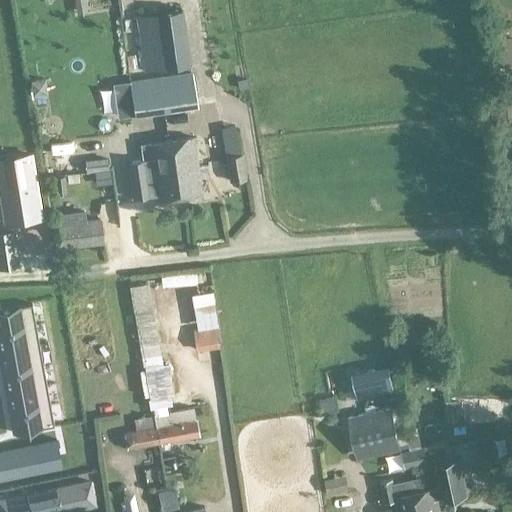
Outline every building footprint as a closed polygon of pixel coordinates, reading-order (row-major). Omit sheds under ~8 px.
[(143,70),(163,68),(190,64),(182,9),(136,16),(143,70)] [(190,71),(164,74),(144,78),(129,80),(129,81),(112,84),(117,117),(134,115),(134,116),(196,106),(190,71)] [(44,78),(30,79),(32,94),(46,93),(44,78)] [(247,78),(237,80),(239,90),(249,89),(247,78)] [(84,142),(118,138),(117,122),(82,126),(84,142)] [(201,193),(199,177),(208,176),(207,165),(197,167),(193,137),(149,143),(151,158),(127,162),(132,198),(157,194),(158,199),(201,193)] [(248,178),(243,153),(225,156),(229,181),(248,178)] [(30,155),(0,159),(0,192),(0,193),(5,222),(40,217),(30,155)] [(86,170),(108,168),(107,158),(85,160),(86,170)] [(110,170),(99,171),(101,184),(111,182),(110,170)] [(66,193),(64,175),(54,176),(55,194),(66,193)] [(103,241),(100,219),(85,221),(84,210),(56,214),(61,247),(103,241)] [(0,266),(15,265),(10,232),(0,233),(0,266)] [(149,282),(131,285),(153,408),(172,405),(170,395),(174,395),(169,362),(163,363),(149,282)] [(212,301),(194,304),(198,327),(216,324),(212,301)] [(0,331),(35,325),(32,303),(0,308),(0,331)] [(35,325),(0,331),(0,351),(39,344),(35,325)] [(218,346),(216,328),(194,331),(196,349),(218,346)] [(43,364),(39,344),(0,351),(0,364),(1,372),(43,364)] [(1,372),(5,391),(46,384),(43,364),(1,372)] [(50,403),(46,384),(5,391),(9,411),(50,403)] [(444,401),(445,421),(459,421),(459,414),(500,412),(499,401),(478,401),(478,400),(444,401)] [(54,425),(50,403),(9,411),(13,432),(54,425)] [(399,445),(408,443),(406,434),(400,405),(391,407),(391,406),(347,415),(356,458),(400,449),(399,445)] [(158,443),(200,435),(196,417),(195,418),(193,407),(166,412),(153,414),(155,427),(158,443)] [(158,443),(155,427),(135,430),(123,433),(126,449),(158,443)] [(56,439),(0,450),(0,479),(62,467),(56,439)] [(427,462),(424,446),(400,451),(403,468),(427,462)] [(441,511),(438,497),(443,496),(444,499),(469,493),(461,456),(435,461),(440,483),(436,489),(436,487),(419,490),(423,511),(441,511)] [(349,490),(345,474),(323,479),(327,495),(349,490)] [(88,478),(0,496),(0,506),(1,511),(45,511),(93,502),(88,478)] [(423,511),(419,490),(416,478),(392,483),(391,479),(380,482),(384,502),(395,500),(397,511),(423,511)]
